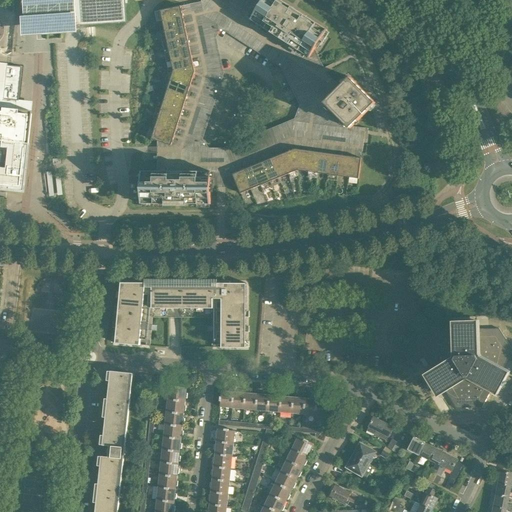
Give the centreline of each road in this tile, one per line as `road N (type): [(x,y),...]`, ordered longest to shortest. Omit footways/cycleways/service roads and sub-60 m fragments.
road 1 (residential): [(482,201),(289,244),(106,252)]
road 2 (residential): [(299,130),(222,163),(188,159),(212,74),(201,17)]
road 3 (primary): [(499,170),(451,61),(398,0)]
road 4 (residential): [(458,511),(480,463),(477,450),(362,388)]
road 5 (residential): [(106,218),(80,193),(71,41)]
road 6 (residential): [(106,218),(120,207),(123,183),(115,130),(119,40)]
road 7 (residential): [(201,17),(223,14),(294,63),(314,98),(299,130)]
road 8 (residential): [(72,511),(90,358)]
road 9 (residential): [(362,388),(210,368)]
road 10 (residential): [(192,511),(210,368)]
road 11 (residential): [(301,511),(362,388)]
road 12 (residential): [(210,368),(90,358)]
